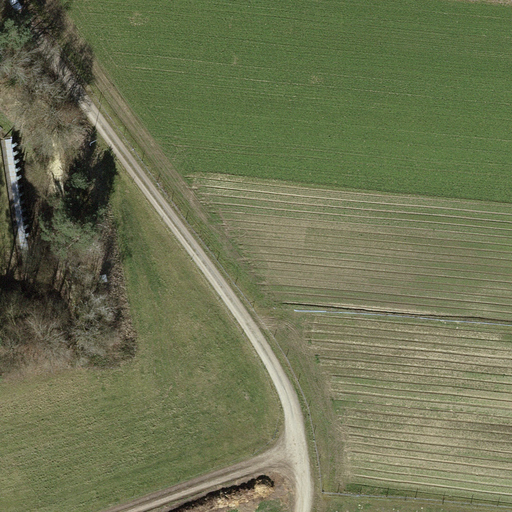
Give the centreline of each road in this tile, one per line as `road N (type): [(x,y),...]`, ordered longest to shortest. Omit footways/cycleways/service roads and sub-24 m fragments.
road 1 (track): [(302,438),(284,384),(256,337),(13,0)]
road 2 (track): [(122,511),(302,438)]
